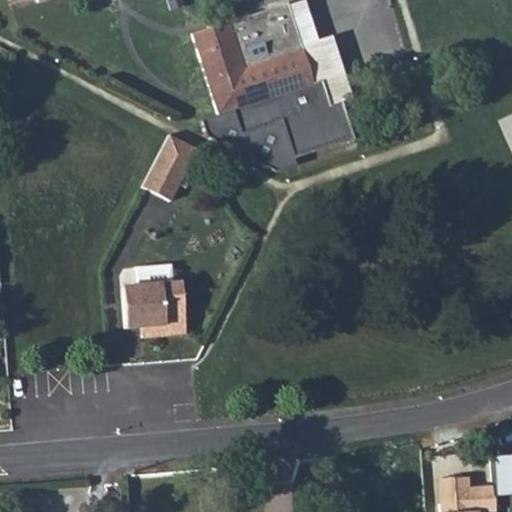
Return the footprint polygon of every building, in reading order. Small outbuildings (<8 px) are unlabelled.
[(303,2),(294,5),(298,16),(289,19),(296,42),(305,39),(327,107),(338,103),(349,100),(329,37),(315,41),(303,2)] [(187,36),(193,57),(214,114),(198,120),(202,138),(272,172),(292,164),(290,159),(350,140),(338,103),(327,107),(305,39),(296,42),(289,19),(298,16),(294,5),(285,8),(284,5),(226,24),(187,36)] [(193,150),(165,135),(137,188),(165,202),(174,185),(181,188),(188,175),(181,171),(193,150)] [(139,330),(182,327),(178,283),(118,286),(122,331),(139,330)] [(139,330),(140,341),(183,338),(182,327),(139,330)] [(511,511),(511,455),(490,457),(492,486),(492,494),(509,493),(509,511),(511,511)] [(436,504),(467,503),(467,497),(474,497),(474,487),(467,487),(467,475),(435,476),(436,504)] [(436,504),(436,511),(481,511),(494,511),(492,494),(492,486),(474,487),(474,497),(467,497),(467,503),(436,504)] [(352,501),(353,511),(370,511),(370,500),(352,501)]
